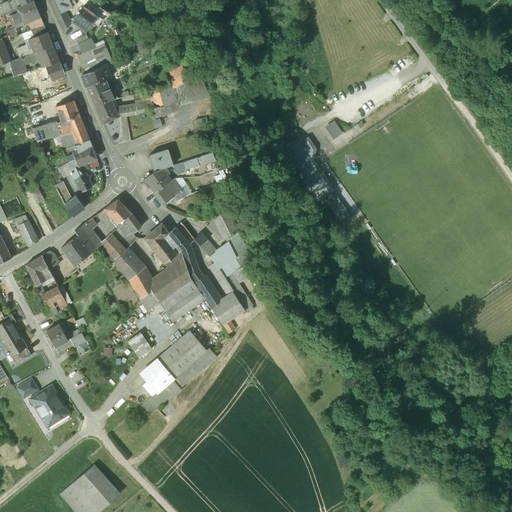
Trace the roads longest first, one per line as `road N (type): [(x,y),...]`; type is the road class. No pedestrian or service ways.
road 1 (track): [(172,511),(91,427),(0,500)]
road 2 (residential): [(39,0),(122,183)]
road 3 (residential): [(2,270),(91,427)]
road 4 (residential): [(122,183),(2,270)]
